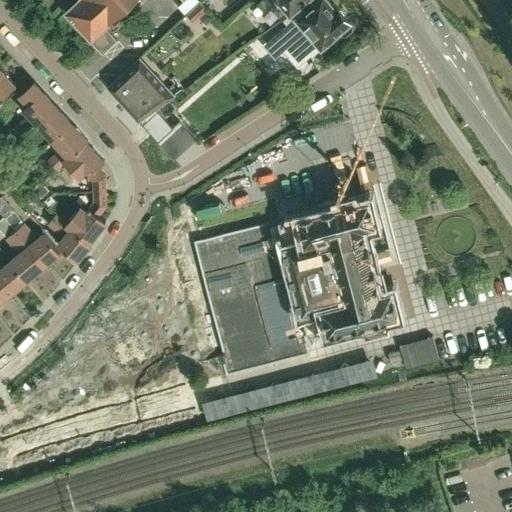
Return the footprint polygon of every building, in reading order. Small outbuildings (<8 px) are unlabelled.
[(78,0),(68,10),(90,34),(86,37),(103,54),(117,41),(104,26),(109,22),(132,0),(78,0)] [(260,0),(257,3),(265,12),(271,7),(282,19),(304,0),(260,0)] [(312,53),(338,31),(341,34),(347,34),(353,29),(353,24),(335,4),(333,6),(328,0),(316,0),(292,22),(314,48),(310,51),(312,53)] [(196,19),(199,17),(207,10),(200,3),(190,12),(196,19)] [(139,121),(157,108),(175,95),(168,88),(155,75),(140,57),(107,87),(139,121)] [(0,99),(16,85),(0,68),(0,99)] [(23,137),(57,105),(34,81),(21,93),(30,102),(25,106),(31,114),(15,129),(23,137)] [(29,144),(31,145),(47,130),(55,139),(72,122),(58,107),(57,105),(23,137),(29,144)] [(179,121),(174,126),(157,108),(139,121),(151,135),(171,157),(174,159),(196,139),(179,121)] [(56,170),(66,161),(87,141),(88,140),(72,122),(55,139),(62,147),(47,161),(56,170)] [(104,160),(87,141),(66,161),(80,177),(87,171),(94,179),(95,189),(106,189),(105,175),(97,167),(104,160)] [(23,184),(14,175),(5,182),(20,199),(31,189),(25,182),(23,184)] [(49,190),(41,181),(33,189),(41,198),(49,190)] [(90,241),(106,221),(105,220),(99,216),(106,206),(106,193),(95,194),(96,203),(94,203),(87,212),(80,206),(66,222),(90,241)] [(378,275),(370,241),(368,242),(364,227),(376,224),(370,197),(299,215),(299,216),(280,221),(280,219),(194,241),(203,275),(244,265),(247,277),(206,288),(224,356),(222,357),(227,376),(309,355),(304,338),(400,314),(393,287),(381,290),(377,275),(378,275)] [(45,264),(60,252),(44,232),(37,238),(15,213),(7,219),(45,264)] [(90,241),(66,222),(56,214),(48,223),(65,236),(59,243),(78,259),(91,242),(90,241)] [(13,259),(29,278),(45,264),(7,219),(5,216),(0,220),(0,228),(20,253),(13,259)] [(25,281),(9,262),(2,268),(0,265),(0,283),(9,294),(25,281)] [(0,301),(9,294),(0,283),(0,301)] [(434,341),(433,336),(400,344),(406,368),(439,360),(434,341)] [(398,351),(388,353),(390,363),(401,360),(398,351)]
